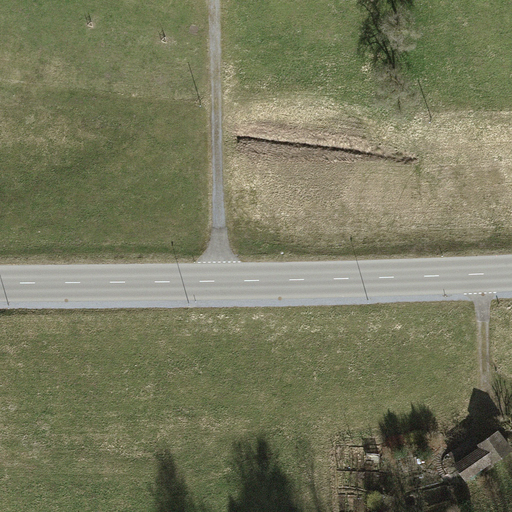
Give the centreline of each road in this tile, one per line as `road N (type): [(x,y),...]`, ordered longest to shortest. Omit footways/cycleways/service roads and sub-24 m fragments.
road 1 (tertiary): [(0,284),(511,272)]
road 2 (track): [(218,282),(211,0)]
road 3 (track): [(481,275),(487,411)]
